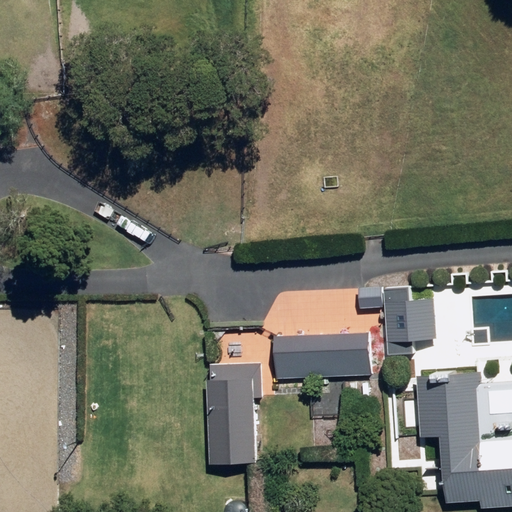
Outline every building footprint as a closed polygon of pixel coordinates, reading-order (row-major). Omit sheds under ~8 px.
[(391,288),(392,304),(393,342),(438,341),(436,303),(414,303),(413,287),(391,288)] [(363,290),(362,309),(386,310),(387,291),(363,290)] [(506,386),(479,386),(480,427),(507,427),(507,467),(511,467),(511,344),(505,344),(506,386)] [(263,346),(262,388),(370,387),(370,346),(263,346)] [(196,496),(237,497),(235,388),(195,388),(196,496)] [(360,482),(367,482),(366,493),(376,493),(376,483),(382,483),(383,450),(362,449),(360,482)]
